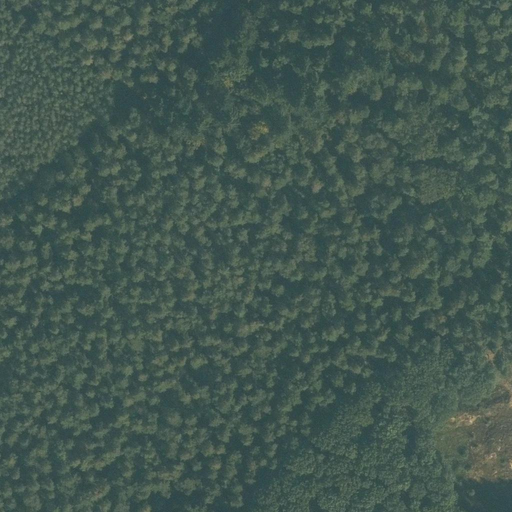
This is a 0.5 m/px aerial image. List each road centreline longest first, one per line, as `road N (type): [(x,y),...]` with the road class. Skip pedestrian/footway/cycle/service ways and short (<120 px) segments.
road 1 (track): [(134,86),(417,313)]
road 2 (track): [(397,333),(216,511)]
road 3 (track): [(397,333),(411,447),(453,511)]
road 4 (track): [(0,201),(134,86)]
road 5 (track): [(17,0),(134,86)]
road 6 (track): [(511,216),(417,313)]
road 7 (track): [(134,86),(237,0)]
